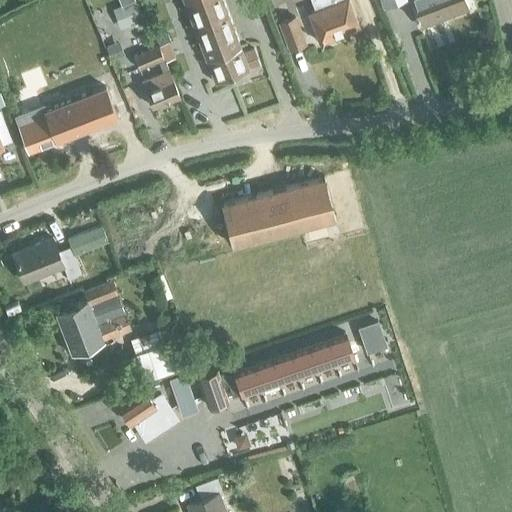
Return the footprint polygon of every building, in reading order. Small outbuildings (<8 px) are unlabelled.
[(253,50),(242,54),(222,0),(183,0),(214,82),(259,65),(253,50)] [(308,13),(319,43),(358,28),(347,0),(314,0),(318,9),(308,13)] [(381,0),(383,5),(394,0),(409,0),(419,26),(468,7),(465,0),(381,0)] [(279,23),(290,49),(304,44),(294,18),(279,23)] [(134,56),(139,68),(164,59),(158,46),(134,56)] [(141,81),(151,107),(178,96),(166,65),(162,67),(163,72),(141,81)] [(29,150),(116,117),(105,87),(34,115),(32,111),(17,117),(20,126),(20,127),(29,150)] [(70,247),(57,252),(52,238),(12,254),(23,282),(63,267),(68,280),(80,275),(70,247)] [(108,322),(97,326),(89,305),(115,295),(110,283),(82,293),(85,301),(55,313),(71,354),(103,342),(102,340),(114,336),(108,322)] [(382,350),(374,325),(357,329),(365,354),(382,350)] [(336,336),(198,379),(209,399),(345,359),(336,336)] [(194,374),(175,380),(184,411),(201,405),(194,374)] [(170,409),(155,419),(150,411),(155,407),(143,389),(118,406),(137,434),(152,423),(158,432),(177,419),(170,409)] [(188,504),(190,511),(225,511),(219,494),(222,493),(216,477),(194,485),(200,499),(188,504)]
